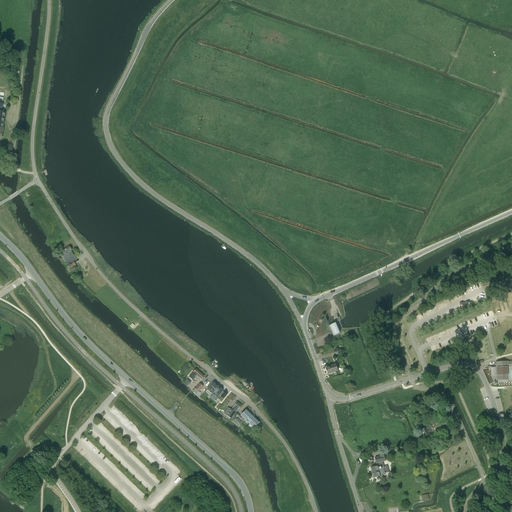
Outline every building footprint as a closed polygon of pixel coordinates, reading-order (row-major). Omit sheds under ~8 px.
[(387,230),(380,246),(384,248),(391,232),(387,230)] [(68,265),(76,259),(70,251),(72,250),(69,246),(62,251),(60,252),(63,256),(62,256),(68,265)] [(77,268),(73,262),(68,266),(72,272),(77,268)] [(339,333),(335,323),(329,326),(331,332),(330,333),(331,335),(332,334),(333,336),(339,333)] [(511,361),(511,362),(496,362),(497,377),(497,380),(511,379),(511,361)] [(336,364),(326,368),(328,374),(338,371),(336,364)] [(195,378),(199,373),(195,370),(188,378),(192,381),(195,378)] [(191,382),(187,378),(183,383),(186,387),(191,382)] [(213,383),(207,390),(216,398),(219,395),(223,399),(226,395),(222,391),(213,383)] [(199,384),(195,389),(192,391),(198,396),(201,394),(199,392),(203,387),(199,384)] [(231,393),(227,398),(232,402),(236,397),(231,393)] [(236,403),(232,409),(231,410),(230,409),(225,415),(231,419),(241,406),(236,403)] [(258,423),(249,414),(246,411),(240,416),(253,428),(258,423)] [(453,424),(449,417),(443,420),(442,419),(437,421),(441,430),(453,424)] [(441,429),(437,421),(430,424),(430,426),(421,430),(424,437),(441,429)] [(387,466),(384,466),(383,462),(386,461),(384,455),(375,458),(376,463),(380,462),(380,465),(378,466),(371,468),(373,478),(381,476),(385,475),(385,474),(386,474),(386,473),(389,473),(387,466)]
